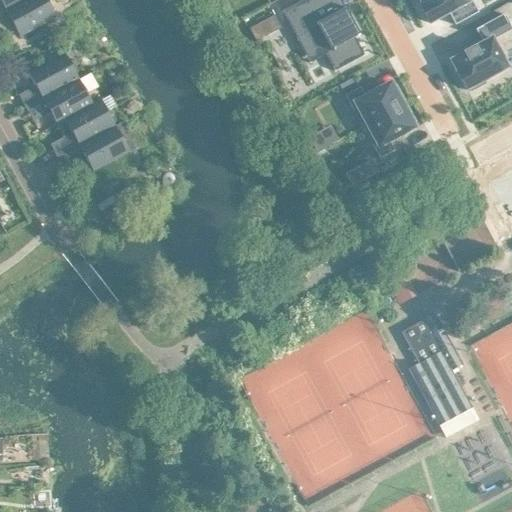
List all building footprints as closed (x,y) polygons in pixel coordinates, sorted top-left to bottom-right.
[(51,0),(21,0),(8,7),(22,33),(59,13),(51,0)] [(299,0),(285,8),(301,37),(323,25),(333,45),(327,48),(329,51),(338,67),(367,52),(357,34),(362,31),(348,4),(337,10),(332,1),(333,0),(299,0)] [(476,0),(424,0),(426,2),(424,3),(432,19),(451,9),(458,21),(481,9),(476,0)] [(467,51),(454,58),(461,69),(460,70),(469,86),(472,84),(474,88),(488,80),(486,77),(510,64),(495,37),(511,27),(511,19),(507,11),(479,26),(486,40),(478,45),(477,44),(466,50),(467,51)] [(278,12),(253,25),(260,38),(285,24),(278,12)] [(57,23),(44,30),(51,43),(64,35),(57,23)] [(30,70),(45,96),(82,76),(67,49),(30,70)] [(59,122),(67,118),(67,117),(96,102),(96,101),(82,76),(45,96),(59,122)] [(363,84),(348,92),(365,124),(405,102),(403,98),(407,97),(399,82),(396,84),(393,80),(368,93),(363,84)] [(59,154),(81,143),(118,122),(104,97),(96,101),(96,102),(67,117),(67,118),(76,133),(70,137),(68,132),(52,141),(59,154)] [(405,102),(365,124),(382,155),(397,147),(392,138),(417,124),(415,120),(418,118),(411,103),(407,105),(405,102)] [(118,122),(81,143),(95,168),(132,148),(118,122)] [(320,129),(312,134),(320,148),(328,144),(320,129)] [(374,156),(357,165),(364,178),(381,169),(374,156)] [(127,183),(108,196),(112,202),(131,189),(127,183)] [(407,270),(399,275),(411,296),(420,291),(407,270)] [(421,360),(411,366),(448,435),(481,417),(454,367),(465,361),(437,311),(404,329),(421,360)]
